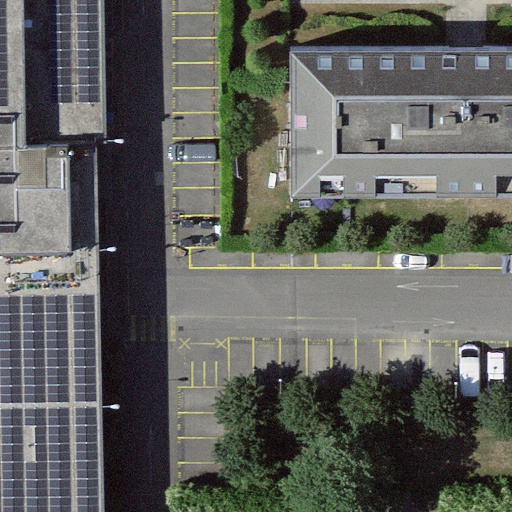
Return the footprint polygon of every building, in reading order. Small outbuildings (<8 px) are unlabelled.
[(0,0),(0,144),(99,142),(109,142),(107,0),(0,0)] [(469,48),(291,47),(291,193),(469,194),(469,48)] [(511,47),(469,48),(469,194),(511,193),(511,47)] [(0,144),(0,380),(105,381),(99,142),(0,144)] [(0,511),(108,511),(105,381),(0,380),(0,511)]
